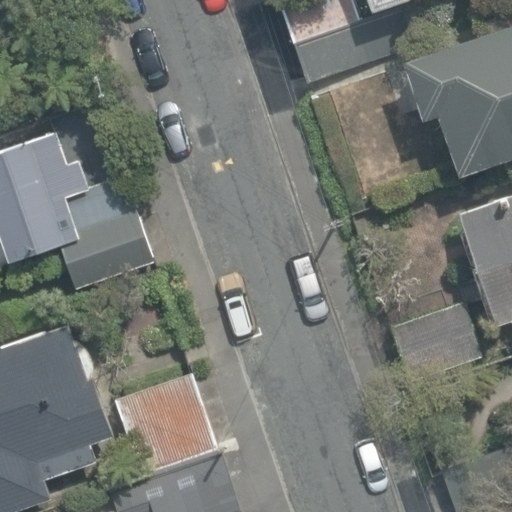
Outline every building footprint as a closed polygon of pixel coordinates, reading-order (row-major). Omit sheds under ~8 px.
[(284,0),(280,2),(307,82),(434,40),(421,0),(360,20),(353,0),(284,0)] [(370,0),(374,10),(403,0),(370,0)] [(438,113),(458,173),(511,154),(511,22),(404,59),(424,117),(438,113)] [(63,242),(77,286),(155,261),(132,191),(73,210),(69,198),(89,191),(79,159),(68,163),(58,131),(0,149),(0,230),(9,259),(63,242)] [(511,331),(511,194),(457,213),(494,322),(507,317),(511,331)] [(391,324),(411,380),(484,354),(464,298),(391,324)] [(0,511),(6,511),(51,497),(44,478),(95,460),(89,443),(112,434),(91,373),(91,372),(91,371),(92,370),(92,369),(92,368),(92,367),(92,366),(93,365),(93,364),(93,363),(93,362),(93,361),(92,360),(92,359),(92,358),(92,357),(92,356),(91,355),(91,354),(91,353),(90,352),(90,351),(89,350),(88,348),(87,347),(87,346),(86,346),(85,345),(84,344),(84,343),(83,343),(82,342),(81,342),(81,341),(80,341),(79,341),(78,340),(77,340),(76,339),(69,321),(0,345),(0,511)] [(192,370),(112,398),(138,474),(218,446),(192,370)] [(511,511),(511,445),(441,469),(455,511),(511,511)] [(237,511),(215,450),(101,491),(107,509),(98,511),(237,511)]
